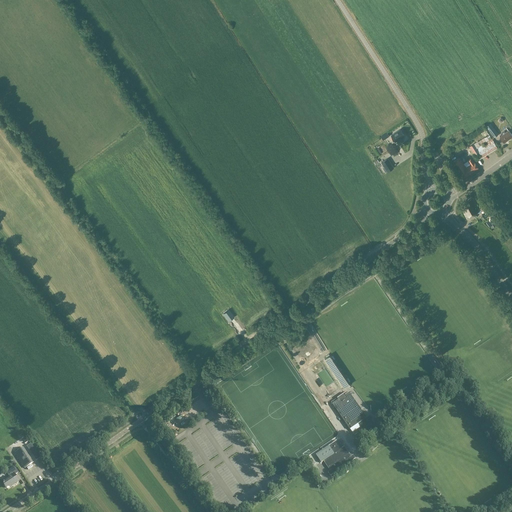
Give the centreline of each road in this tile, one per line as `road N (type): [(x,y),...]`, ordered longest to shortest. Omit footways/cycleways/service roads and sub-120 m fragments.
road 1 (unclassified): [(7,511),(427,213)]
road 2 (tertiary): [(431,191),(418,126),(337,0)]
